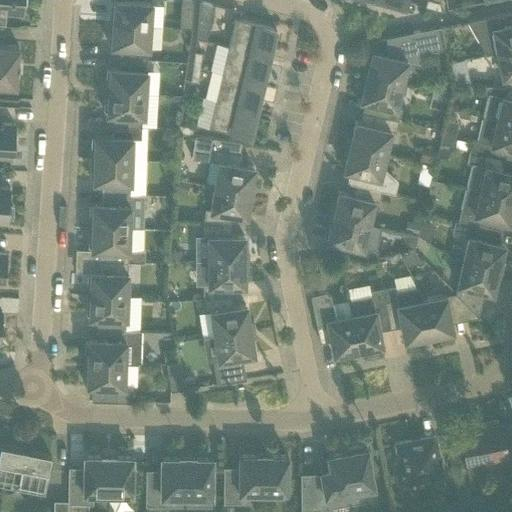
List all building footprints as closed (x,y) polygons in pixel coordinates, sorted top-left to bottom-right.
[(0,0),(0,24),(5,25),(6,12),(22,13),(22,7),(26,5),(26,0),(0,0)] [(109,22),(109,23),(150,26),(152,3),(114,0),(114,3),(111,2),(110,15),(113,15),(112,22),(109,22)] [(187,0),(181,0),(180,20),(180,28),(192,28),(192,20),(193,0),(187,0)] [(426,0),(425,6),(441,11),(439,2),(431,0),(426,0)] [(215,5),(199,1),(196,38),(206,41),(215,5)] [(511,21),(510,12),(466,21),(484,52),(484,54),(498,52),(511,48),(511,21)] [(234,19),(228,46),(269,56),(275,27),(274,28),(234,19)] [(150,26),(109,23),(112,24),(112,31),(109,31),(108,43),(111,43),(111,46),(120,46),(119,58),(147,60),(148,48),(149,48),(150,26)] [(372,52),(366,76),(401,84),(406,61),(419,64),(412,32),(387,37),(391,52),(390,56),(372,52)] [(0,44),(0,84),(15,86),(17,71),(18,71),(18,61),(17,61),(18,46),(0,44)] [(228,46),(221,73),(262,83),(269,56),(228,46)] [(511,48),(498,52),(505,86),(511,86),(511,48)] [(194,51),(192,66),(200,67),(202,52),(194,51)] [(147,60),(119,58),(118,69),(109,68),(109,71),(106,70),(105,83),(108,83),(108,90),(108,91),(145,93),(147,71),(146,71),(147,60)] [(464,59),(450,62),(455,84),(469,81),(464,59)] [(200,67),(192,66),(190,81),(198,82),(200,67)] [(221,73),(215,99),(256,109),(262,83),(221,73)] [(401,84),(366,76),(361,99),(376,103),(373,114),(398,120),(401,109),(396,107),(401,84)] [(488,94),(482,117),(511,123),(511,86),(505,86),(485,86),(483,93),(488,94)] [(108,91),(108,90),(105,90),(105,91),(108,91),(107,99),(104,98),(104,111),(107,111),(106,114),(114,114),(113,125),(141,126),(142,116),(144,116),(145,93),(108,91)] [(256,109),(215,99),(208,127),(249,137),(248,137),(249,138),(256,109)] [(355,122),(350,146),(385,154),(390,130),(396,132),(398,120),(373,114),(371,125),(355,122)] [(511,123),(482,117),(477,140),(471,139),(468,150),(507,160),(510,149),(511,149),(511,123)] [(0,155),(12,156),(14,124),(0,122),(0,155)] [(192,135),(193,126),(178,124),(176,132),(192,135)] [(141,126),(113,125),(113,137),(95,136),(94,138),(91,138),(91,151),(94,151),(94,158),(91,158),(91,159),(131,160),(132,138),(141,139),(141,126)] [(238,165),(240,153),(242,142),(195,135),(192,157),(209,160),(205,184),(214,186),(250,192),(254,167),(238,165)] [(385,154),(350,146),(344,170),(360,173),(357,184),(382,190),(393,193),(396,181),(381,168),(385,154)] [(422,148),(418,162),(421,163),(433,166),(436,151),(422,148)] [(507,160),(468,150),(465,163),(471,164),(465,187),(468,187),(511,197),(511,172),(505,171),(507,160)] [(131,160),(91,159),(94,159),(94,167),(91,166),(90,179),(93,179),(93,181),(102,182),(101,193),(129,194),(130,183),(131,183),(131,160)] [(163,161),(163,173),(175,174),(175,162),(163,161)] [(177,181),(175,191),(187,193),(188,183),(177,181)] [(382,190),(357,184),(354,195),(339,192),(333,216),(368,224),(374,200),(379,202),(382,190)] [(0,221),(8,222),(8,218),(12,218),(13,206),(9,206),(10,187),(0,186),(0,221)] [(205,209),(203,223),(228,225),(230,213),(246,216),(250,192),(214,186),(210,210),(205,209)] [(418,186),(416,198),(425,200),(428,189),(418,186)] [(511,197),(468,187),(462,211),(468,212),(466,224),(491,230),(493,219),(509,222),(511,209),(511,197)] [(129,194),(101,193),(101,204),(92,204),(92,206),(89,206),(89,219),(92,219),(92,226),(89,226),(129,228),(130,205),(129,205),(129,194)] [(160,195),(160,207),(172,208),(172,196),(160,195)] [(381,227),(368,224),(333,216),(327,240),(343,243),(340,255),(365,260),(373,259),(381,227)] [(406,220),(403,232),(417,235),(420,224),(406,220)] [(491,230),(466,224),(455,221),(452,233),(469,237),(463,260),(498,268),(504,244),(488,241),(491,230)] [(228,225),(203,223),(203,236),(208,236),(208,260),(244,261),(244,236),(228,236),(228,225)] [(129,228),(89,226),(89,227),(92,227),(91,234),(88,234),(88,247),(91,247),(91,249),(100,250),(99,261),(127,262),(144,262),(144,250),(128,249),(129,228)] [(181,251),(168,251),(168,260),(181,260),(181,251)] [(344,258),(343,270),(355,271),(356,260),(344,258)] [(338,259),(327,261),(328,267),(334,271),(340,270),(338,259)] [(244,261),(208,260),(209,285),(203,285),(203,298),(227,297),(228,285),(244,285),(244,261)] [(498,268),(463,260),(455,293),(477,315),(483,290),(492,292),(498,268)] [(127,262),(99,261),(99,272),(90,272),(90,274),(87,274),(87,287),(90,287),(89,294),(86,294),(127,296),(128,273),(127,273),(127,262)] [(396,286),(413,284),(412,274),(395,276),(396,286)] [(428,335),(422,300),(420,293),(417,287),(396,291),(395,286),(382,288),(385,301),(390,327),(401,324),(404,340),(428,335)] [(385,301),(382,288),(370,290),(371,296),(348,300),(351,314),(358,349),(382,344),(379,329),(390,327),(385,301)] [(358,349),(351,314),(335,317),(331,296),(325,292),(310,295),(319,341),(331,338),(334,354),(358,349)] [(477,315),(455,293),(422,300),(428,335),(453,331),(451,321),(477,315)] [(127,296),(86,294),(86,295),(90,295),(89,303),(86,302),(86,315),(89,315),(89,317),(97,318),(97,329),(125,330),(125,319),(126,319),(127,296)] [(230,308),(227,297),(203,298),(205,312),(211,311),(214,335),(250,329),(246,305),(230,308)] [(125,330),(97,329),(97,340),(88,340),(88,342),(85,342),(85,354),(88,355),(87,362),(84,362),(125,364),(126,341),(125,341),(125,330)] [(250,329),(214,335),(218,359),(213,360),(216,384),(246,379),(243,366),(241,366),(239,356),(254,354),(250,329)] [(173,349),(162,350),(164,363),(175,361),(173,349)] [(125,364),(84,362),(84,363),(87,363),(87,370),(84,370),(84,383),(87,383),(87,385),(116,386),(116,401),(132,401),(132,385),(124,385),(125,364)] [(182,389),(179,369),(178,362),(166,364),(170,391),(182,389)] [(466,429),(469,446),(462,448),(469,482),(483,479),(480,461),(495,458),(499,476),(511,473),(511,423),(502,426),(501,422),(466,429)] [(443,476),(439,455),(435,436),(395,444),(399,463),(394,464),(399,485),(443,476)] [(0,444),(0,481),(43,490),(50,455),(0,444)] [(320,473),(316,474),(316,473),(300,473),(300,510),(316,510),(316,498),(374,487),(367,448),(361,449),(361,446),(347,448),(348,451),(327,455),(330,469),(320,471),(320,473)] [(223,467),(223,503),(239,503),(240,493),(287,493),(288,456),(270,456),(270,454),(257,454),(257,456),(239,455),(239,467),(223,467)] [(132,495),(132,457),(114,457),(114,456),(102,456),(102,457),(84,457),(84,469),(68,468),(68,504),(92,505),(93,494),(132,495)] [(180,458),(162,458),(161,470),(145,469),(145,505),(162,506),(162,495),(211,496),(212,459),(193,459),(193,457),(180,457),(180,458)] [(67,511),(67,500),(53,500),(52,511),(67,511)]
